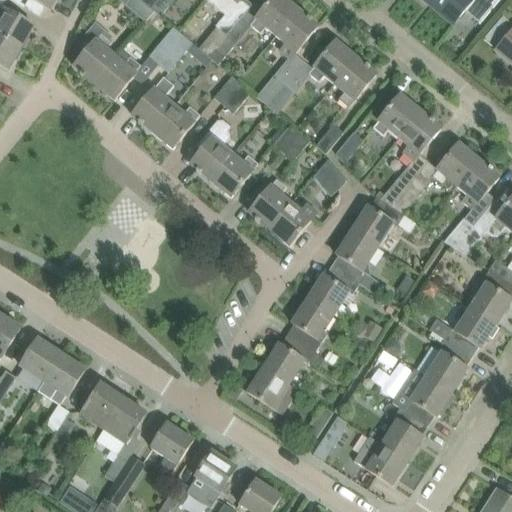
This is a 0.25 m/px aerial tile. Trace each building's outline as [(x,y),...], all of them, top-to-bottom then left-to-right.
[(28,0),(29,0),(33,2),(50,12),(57,0),(7,0),(23,9),(28,0)] [(136,0),(129,0),(125,5),(146,23),(154,14),(150,11),(140,2),(136,0)] [(141,0),(140,2),(150,11),(159,0),(141,0)] [(175,0),(159,0),(150,11),(154,14),(159,18),(175,0)] [(208,0),(207,2),(227,19),(242,0),(208,0)] [(209,59),(218,67),(237,45),(250,27),(260,36),(265,30),(276,39),(298,12),(284,0),(273,0),(256,21),(248,13),(227,37),(209,59)] [(421,0),(426,4),(429,1),(456,23),(464,13),(467,10),(481,22),(479,25),(480,25),(500,0),(421,0)] [(35,28),(17,18),(5,11),(0,19),(0,37),(22,50),(35,28)] [(275,77),(276,78),(258,100),(267,108),(300,68),(291,61),(318,28),(298,12),(276,39),(285,46),(280,52),(289,60),(275,77)] [(151,25),(161,34),(167,26),(157,18),(151,25)] [(74,68),(94,85),(115,59),(105,51),(114,40),(95,24),(83,39),(92,47),(74,68)] [(227,37),(217,29),(199,51),(209,59),(227,37)] [(183,38),(179,34),(173,30),(148,59),(158,68),(183,38)] [(511,33),(497,52),(511,64),(511,33)] [(0,67),(9,72),(22,50),(0,37),(0,67)] [(158,68),(168,76),(193,47),(183,38),(158,68)] [(323,78),(334,87),(357,60),(336,43),(309,76),(300,68),(267,108),(276,115),(294,94),(295,95),(310,77),(318,84),(323,78)] [(115,59),(94,85),(115,102),(142,70),(131,61),(125,67),(115,59)] [(349,110),(364,92),(377,77),(357,60),(334,87),(344,95),(339,101),(349,110)] [(214,100),(223,108),(241,86),(232,79),(214,100)] [(152,134),(174,108),(165,100),(174,89),(164,80),(132,117),(152,134)] [(251,95),(241,86),(223,108),(233,116),(251,95)] [(389,132),(399,140),(421,114),(401,97),(373,130),(384,138),(389,132)] [(173,151),(186,136),(200,119),(189,110),(184,116),(174,108),(152,134),(173,151)] [(441,130),(421,114),(399,140),(409,148),(403,155),(414,164),(441,130)] [(228,133),(232,129),(223,122),(218,123),(196,149),(201,153),(191,166),(210,182),(232,157),(222,149),(231,138),(230,135),(228,133)] [(315,148),(325,156),(343,135),(333,126),(315,148)] [(290,127),(273,147),(292,163),(309,143),(290,127)] [(335,156),(344,166),(364,144),(353,135),(335,156)] [(448,181),(458,189),(480,163),(459,145),(432,178),(443,187),(448,181)] [(231,200),(244,184),(258,167),(248,159),(242,165),(232,157),(210,182),(231,200)] [(339,192),(347,183),(329,160),(320,171),(339,192)] [(500,179),(480,163),(458,189),(468,197),(462,204),(472,212),(500,179)] [(401,178),(380,202),(401,216),(419,193),(401,178)] [(269,231),(291,205),(281,197),(287,190),(276,182),(249,215),(269,231)] [(367,208),(352,232),(378,248),(393,225),(396,227),(403,217),(401,216),(380,202),(376,200),(370,210),(367,208)] [(474,229),(455,251),(466,258),(487,233),(490,236),(492,238),(494,238),(498,238),(501,236),(507,229),(511,233),(511,200),(496,220),(491,226),(486,221),(477,231),(474,229)] [(317,215),(306,206),(300,213),(291,205),(269,231),(290,248),(317,215)] [(445,244),(455,251),(474,229),(465,221),(445,244)] [(332,268),(374,295),(380,285),(370,278),(369,267),(367,265),(378,248),(352,232),(336,257),(338,258),(332,268)] [(511,272),(497,263),(488,272),(511,287),(511,272)] [(308,301),(333,317),(349,294),(352,296),(358,286),(373,296),(374,295),(332,268),(325,278),(323,277),(308,301)] [(511,302),(510,301),(511,298),(511,287),(488,272),(482,282),(485,284),(470,307),(498,325),(511,302)] [(405,280),(397,292),(407,299),(415,286),(405,280)] [(422,293),(433,300),(440,289),(429,282),(422,293)] [(287,337),(315,355),(321,344),(317,342),(333,317),(308,301),(292,325),(294,327),(287,337)] [(451,330),(444,340),(473,359),(479,349),(481,351),(489,338),(492,340),(499,330),(496,328),(498,325),(470,307),(454,332),(451,330)] [(0,361),(10,347),(21,330),(0,316),(0,361)] [(383,331),(371,323),(362,337),(374,344),(383,331)] [(263,369),(289,386),(305,363),(308,365),(310,362),(320,368),(325,361),(315,355),(287,337),(281,347),(279,346),(263,369)] [(425,376),(453,394),(468,371),(466,369),(473,359),(444,340),(437,351),(440,353),(425,376)] [(45,384),(63,357),(38,341),(21,368),(45,384)] [(360,345),(359,348),(359,351),(362,353),(366,352),(367,349),(367,346),(364,344),(360,345)] [(384,352),(378,361),(393,370),(398,361),(384,352)] [(330,356),(326,362),(334,367),(338,361),(330,356)] [(68,399),(74,388),(85,371),(63,357),(45,384),(68,399)] [(274,411),(283,417),(286,412),(299,392),(289,386),(263,369),(247,394),(274,411)] [(415,370),(393,404),(400,408),(429,427),(435,418),(437,419),(453,394),(425,376),(415,370)] [(2,381),(0,383),(0,404),(17,379),(7,373),(2,381)] [(100,386),(89,403),(81,416),(105,432),(125,402),(100,386)] [(242,392),(232,386),(226,395),(236,402),(242,392)] [(125,402),(105,432),(128,446),(147,416),(125,402)] [(46,429),(56,435),(57,436),(67,421),(71,415),(60,407),(46,429)] [(307,432),(317,439),(333,414),(322,408),(307,432)] [(370,438),(370,439),(408,464),(424,439),(421,438),(429,427),(400,408),(392,420),(396,423),(382,446),(370,438)] [(338,418),(322,443),(333,450),(348,425),(338,418)] [(169,479),(183,458),(194,442),(168,425),(151,450),(165,459),(157,471),(169,479)] [(355,462),(366,470),(366,471),(392,488),(408,464),(370,439),(355,462)] [(192,490),(189,494),(199,501),(211,509),(226,486),(237,469),(212,453),(199,473),(196,477),(197,478),(190,489),(192,490)] [(106,477),(115,483),(116,484),(129,464),(119,457),(106,477)] [(115,483),(101,504),(112,511),(117,511),(130,493),(146,467),(133,458),(129,464),(116,484),(115,483)] [(180,481),(159,511),(177,511),(192,490),(189,488),(180,481)] [(256,482),(245,498),(240,506),(249,511),(272,511),(281,498),(256,482)] [(511,511),(511,500),(496,490),(482,511),(511,511)]
